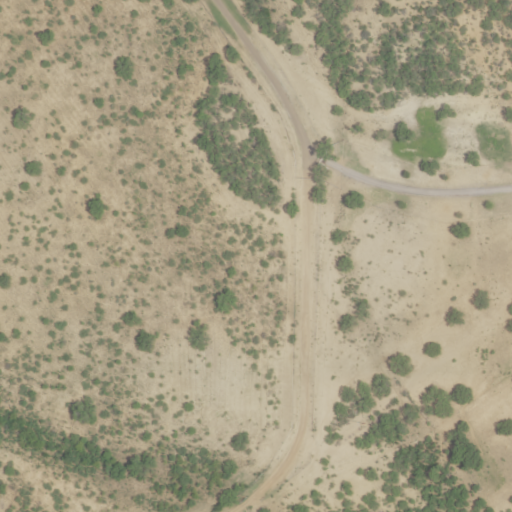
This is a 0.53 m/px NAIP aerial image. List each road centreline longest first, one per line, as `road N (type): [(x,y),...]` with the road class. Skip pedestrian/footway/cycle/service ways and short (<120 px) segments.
road 1 (residential): [(231,511),(288,460),(304,418),(305,132)]
road 2 (residential): [(305,132),(325,154),(393,182),(511,182)]
road 3 (residential): [(305,132),(221,0)]
